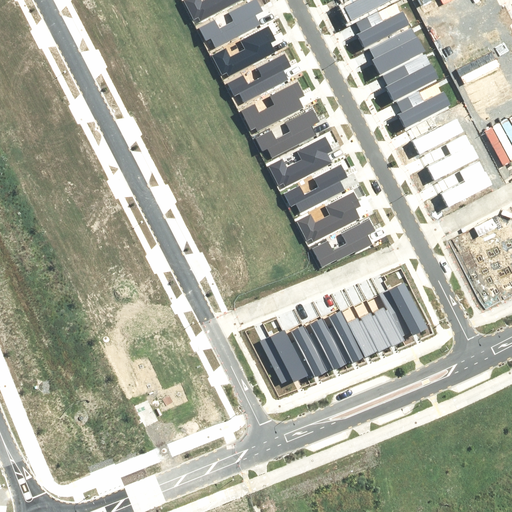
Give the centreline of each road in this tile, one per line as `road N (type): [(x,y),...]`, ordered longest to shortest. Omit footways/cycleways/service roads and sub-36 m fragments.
road 1 (residential): [(211,327),(43,0)]
road 2 (residential): [(295,0),(418,241)]
road 3 (residential): [(52,511),(88,506),(265,436)]
road 4 (residential): [(481,367),(272,453)]
road 5 (residential): [(265,436),(473,350)]
road 6 (residential): [(418,241),(211,327)]
road 7 (residential): [(272,453),(125,511)]
road 8 (residential): [(418,241),(473,350)]
road 9 (residential): [(265,436),(211,327)]
